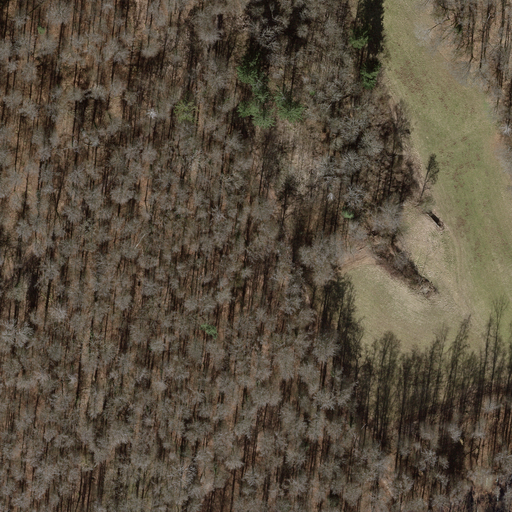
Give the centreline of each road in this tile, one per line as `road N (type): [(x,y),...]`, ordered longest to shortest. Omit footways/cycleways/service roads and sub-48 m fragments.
road 1 (track): [(215,0),(239,103),(330,380),(404,511)]
road 2 (track): [(0,285),(114,175),(194,74),(219,20)]
road 3 (track): [(200,511),(312,322)]
road 4 (track): [(231,456),(282,433),(316,433),(368,452)]
